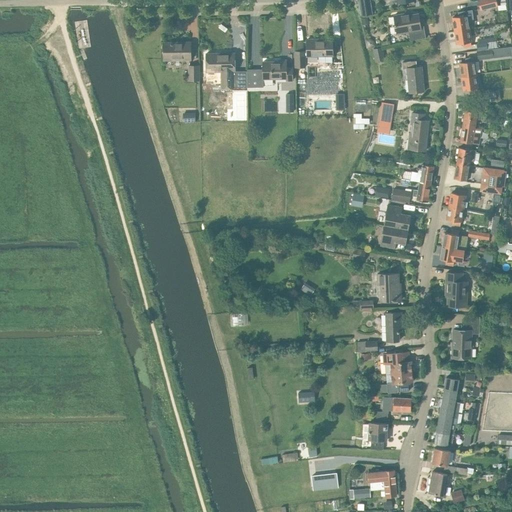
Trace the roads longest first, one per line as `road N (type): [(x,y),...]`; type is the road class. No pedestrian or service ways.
road 1 (residential): [(406,511),(430,380),(424,273),(449,119),(435,0)]
road 2 (unclassified): [(0,4),(271,0)]
